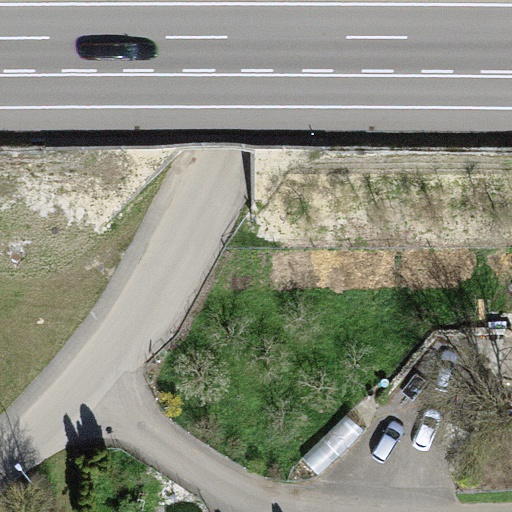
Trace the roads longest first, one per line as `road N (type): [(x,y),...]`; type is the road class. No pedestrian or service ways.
road 1 (tertiary): [(298,0),(227,158),(135,322),(77,407),(0,462)]
road 2 (motorway): [(0,38),(511,39)]
road 3 (track): [(77,407),(184,466),(322,511)]
